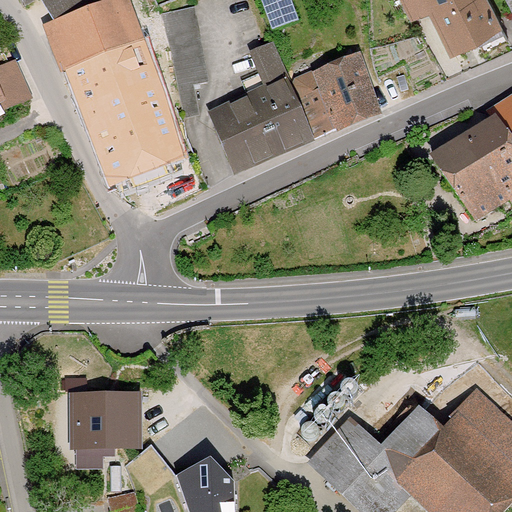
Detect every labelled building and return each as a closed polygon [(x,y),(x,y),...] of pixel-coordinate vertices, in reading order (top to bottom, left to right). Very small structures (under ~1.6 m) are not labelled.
[(202,116),(198,86),(212,83),(198,9),(146,18),(140,0),(26,0),(32,9),(46,0),(48,0),(64,20),(48,25),(66,76),(73,73),(92,127),(100,124),(118,185),(191,163),(178,119),(202,116)] [(258,0),(271,33),(301,21),(292,0),(258,0)] [(405,0),(415,21),(435,12),(460,56),(511,26),(511,16),(502,0),(405,0)] [(207,119),(233,180),(314,145),(312,139),(289,80),(275,45),(245,57),(260,96),(207,119)] [(312,139),(378,119),(360,56),(289,80),(312,139)] [(0,109),(16,103),(0,66),(0,109)] [(511,100),(490,114),(497,125),(511,146),(511,100)] [(492,230),(511,218),(511,146),(497,125),(440,162),(492,230)] [(315,437),(353,384),(332,369),(294,422),(315,437)] [(511,479),(511,434),(469,395),(441,426),(419,407),(380,450),(347,421),(307,465),(358,511),(397,511),(410,498),(426,511),(511,511),(511,488),(508,484),(511,479)] [(70,396),(70,453),(140,453),(139,396),(70,396)] [(210,463),(178,478),(188,511),(235,511),(234,484),(210,463)]
